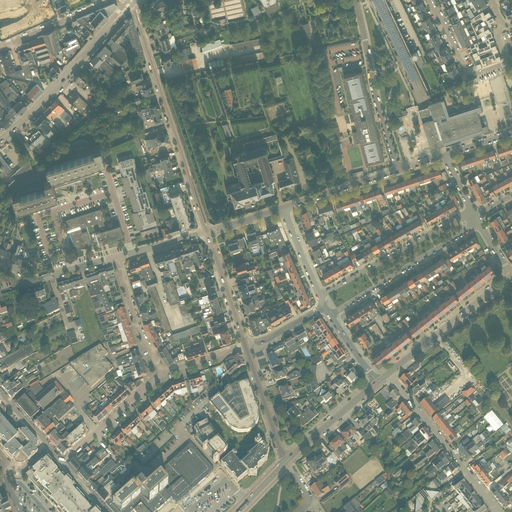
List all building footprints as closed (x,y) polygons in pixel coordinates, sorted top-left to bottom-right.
[(163,17),(170,10),(179,1),(179,3),(182,1),(181,0),(169,0),(166,3),(163,0),(155,0),(155,1),(154,1),(151,4),(163,17)] [(372,0),(373,0),(373,1),(371,2),(373,6),(376,5),(379,11),(377,12),(399,59),(399,60),(401,60),(402,62),(399,63),(402,68),(405,66),(408,72),(405,73),(412,87),(411,87),(418,100),(418,101),(431,95),(430,92),(428,93),(417,69),(425,65),(421,55),(419,56),(417,52),(410,54),(385,0),(386,0),(387,1),(389,0),(372,0)] [(418,0),(413,3),(416,10),(424,7),(422,1),(420,3),(418,0)] [(486,4),(483,0),(481,0),(474,5),(479,12),(484,9),(482,6),(486,4)] [(76,19),(77,19),(82,24),(84,26),(90,20),(98,28),(108,17),(118,6),(114,3),(96,11),(98,13),(96,15),(93,12),(76,19)] [(455,4),(453,5),(447,8),(445,9),(447,14),(450,13),(451,15),(457,13),(459,11),(455,4)] [(64,14),(68,12),(65,5),(56,9),(59,16),(64,14)] [(258,5),(251,9),(254,16),(261,12),(258,5)] [(427,12),(424,7),(416,10),(413,12),(414,15),(417,13),(420,17),(420,18),(426,15),(425,13),(427,12)] [(475,17),(473,18),(475,21),(481,17),(484,21),(492,15),(490,11),(485,14),(483,11),(475,17)] [(459,17),(457,13),(451,15),(448,16),(451,22),(453,21),(454,23),(460,21),(459,17)] [(420,18),(420,17),(417,19),(418,20),(419,22),(421,27),(422,27),(432,22),(429,17),(427,18),(426,15),(420,18)] [(486,25),(480,28),(482,32),(489,28),(492,25),(491,23),(495,20),(492,15),(484,21),(486,25)] [(130,16),(122,25),(128,30),(135,28),(131,17),(130,16)] [(155,18),(154,19),(151,23),(153,25),(153,26),(155,26),(156,29),(164,26),(167,25),(166,20),(158,22),(158,20),(155,18)] [(435,26),(433,21),(432,22),(422,27),(423,29),(426,28),(429,33),(434,30),(437,29),(435,26)] [(465,23),(462,25),(460,21),(454,23),(452,25),(455,30),(466,25),(465,23)] [(309,22),(300,24),(303,42),(312,40),(309,22)] [(82,35),(83,33),(89,39),(93,34),(84,26),(82,24),(79,27),(76,30),(82,35)] [(122,25),(117,30),(124,36),(125,34),(129,37),(130,37),(128,30),(122,25)] [(168,25),(164,27),(164,26),(156,29),(157,32),(155,32),(157,37),(163,35),(162,32),(169,30),(168,25)] [(466,27),(466,25),(455,30),(457,36),(466,32),(464,28),(466,27)] [(128,30),(130,37),(132,42),(139,40),(135,28),(128,30)] [(480,33),(479,34),(481,37),(484,35),(485,39),(489,38),(493,37),(491,31),(489,28),(482,32),(480,33)] [(61,48),(55,29),(37,37),(38,39),(30,41),(32,49),(35,48),(36,51),(38,58),(49,55),(48,54),(61,50),(61,48)] [(111,37),(118,43),(122,38),(123,39),(122,40),(125,42),(127,40),(125,38),(125,37),(124,36),(117,30),(111,37)] [(436,33),(434,30),(429,33),(431,38),(428,40),(429,42),(432,41),(440,37),(438,32),(436,33)] [(468,36),(467,35),(466,32),(457,36),(460,42),(471,37),(470,35),(468,36)] [(171,33),(163,35),(157,37),(159,42),(160,42),(161,45),(174,40),(175,40),(173,35),(172,36),(171,33)] [(64,44),(65,46),(61,48),(61,50),(62,53),(71,60),(81,47),(76,37),(67,41),(65,42),(63,42),(64,44)] [(123,62),(129,59),(126,55),(122,49),(124,48),(118,43),(111,37),(104,46),(123,62)] [(443,42),(440,37),(432,41),(436,48),(442,46),(440,43),(443,42)] [(471,44),(469,39),(472,38),(471,37),(460,42),(463,48),(471,44)] [(203,50),(222,45),(220,38),(201,44),(203,50)] [(488,46),(484,47),(486,52),(497,48),(494,39),(490,41),(489,38),(485,39),(488,46)] [(133,46),(132,46),(133,49),(135,58),(144,55),(139,40),(132,42),(133,46)] [(161,48),(163,53),(169,51),(177,48),(174,40),(161,45),(162,48),(161,48)] [(30,41),(22,44),(24,50),(25,52),(31,50),(32,49),(30,41)] [(474,47),(471,48),(474,57),(486,52),(484,47),(480,49),(477,43),(474,44),(475,47),(474,47)] [(444,48),(443,45),(442,46),(436,48),(432,50),(434,53),(435,52),(437,57),(441,56),(449,52),(449,51),(449,50),(448,48),(447,48),(447,47),(444,48)] [(120,64),(123,62),(104,46),(97,54),(102,59),(104,57),(112,64),(114,62),(117,65),(120,64)] [(131,53),(131,50),(130,47),(128,48),(124,48),(122,49),(126,55),(131,53)] [(181,62),(183,70),(197,67),(195,57),(189,59),(187,53),(185,49),(185,48),(178,51),(180,57),(171,60),(170,57),(161,60),(162,64),(163,64),(164,67),(181,62)] [(497,48),(486,52),(488,60),(491,59),(493,63),(501,60),(497,48)] [(33,79),(28,65),(35,63),(32,54),(31,50),(25,52),(24,50),(19,51),(19,52),(20,55),(21,57),(22,60),(22,63),(24,68),(27,78),(33,79)] [(10,56),(8,52),(0,54),(7,74),(15,72),(14,71),(10,56)] [(444,63),(450,61),(449,58),(451,57),(449,52),(441,56),(437,57),(441,65),(444,63)] [(486,52),(474,57),(478,68),(487,65),(486,61),(488,60),(486,52)] [(97,54),(91,61),(96,66),(99,63),(100,65),(106,70),(102,74),(100,76),(104,80),(117,73),(102,59),(97,54)] [(49,72),(55,77),(60,72),(52,65),(50,57),(49,55),(38,58),(39,60),(41,67),(46,66),(50,69),(50,68),(51,69),(49,72)] [(125,68),(127,66),(132,63),(131,62),(129,59),(123,62),(120,64),(122,67),(124,66),(125,68)] [(224,65),(223,59),(208,62),(209,68),(224,65)] [(452,63),(450,61),(444,63),(448,71),(456,67),(454,62),(452,63)] [(452,79),(460,75),(458,72),(459,72),(456,67),(448,71),(452,79)] [(27,78),(24,68),(22,69),(14,71),(15,72),(7,74),(15,76),(27,78)] [(141,79),(143,78),(140,71),(133,74),(131,68),(125,71),(128,79),(130,79),(132,82),(135,81),(135,83),(141,80),(141,79)] [(373,115),(370,102),(369,101),(362,71),(354,73),(352,74),(344,76),(358,132),(352,134),(355,145),(361,144),(367,165),(368,165),(367,163),(374,162),(384,159),(378,134),(373,115)] [(79,74),(74,80),(81,86),(84,82),(89,87),(92,86),(79,74)] [(20,113),(24,110),(33,101),(24,92),(20,96),(17,92),(19,91),(12,84),(11,85),(6,79),(0,83),(0,86),(1,88),(8,99),(13,106),(20,113)] [(26,82),(26,81),(16,79),(24,92),(33,101),(44,91),(37,83),(30,90),(27,86),(28,85),(26,82)] [(151,85),(150,85),(149,81),(141,84),(136,86),(137,90),(140,89),(142,96),(154,92),(151,85)] [(236,104),(231,88),(224,90),(229,106),(236,104)] [(0,90),(0,99),(1,100),(5,106),(9,103),(7,100),(0,90)] [(93,101),(89,105),(75,92),(73,94),(71,93),(69,95),(70,96),(68,99),(86,117),(88,119),(100,108),(93,101)] [(8,99),(7,100),(9,103),(5,106),(9,111),(9,112),(15,118),(20,113),(13,106),(8,99)] [(477,109),(478,109),(479,109),(480,111),(483,110),(481,105),(450,115),(444,99),(429,104),(430,105),(419,109),(431,148),(443,145),(442,143),(459,138),(459,136),(461,135),(462,138),(471,135),(470,134),(472,134),(472,135),(489,129),(487,124),(484,125),(485,127),(483,128),(477,109)] [(0,104),(3,108),(3,109),(7,115),(12,121),(15,118),(9,112),(9,111),(5,106),(1,100),(0,100),(0,104)] [(67,112),(55,100),(50,106),(59,115),(59,114),(62,118),(67,112)] [(145,115),(160,110),(157,103),(153,105),(152,104),(150,105),(149,106),(143,108),(141,108),(141,109),(137,110),(139,117),(140,117),(145,115)] [(0,121),(0,122),(5,128),(12,121),(7,115),(3,109),(2,109),(0,105),(0,120),(0,121)] [(50,106),(44,111),(56,123),(59,119),(53,113),(55,112),(58,115),(59,115),(50,106)] [(145,115),(147,119),(153,117),(155,124),(163,121),(162,118),(162,117),(160,110),(145,115)] [(46,133),(50,129),(44,123),(47,120),(42,114),(34,121),(46,133)] [(231,135),(227,123),(222,125),(226,137),(231,135)] [(334,137),(341,135),(338,126),(331,128),(334,137)] [(50,142),(38,130),(36,133),(35,133),(34,133),(33,133),(33,134),(32,134),(32,135),(32,136),(31,136),(31,137),(30,138),(33,141),(30,144),(30,145),(29,145),(29,146),(30,147),(31,148),(32,148),(33,147),(39,141),(42,144),(39,147),(42,150),(50,142)] [(162,135),(160,135),(156,136),(145,140),(148,148),(163,143),(169,141),(169,140),(169,138),(168,138),(168,137),(167,136),(168,136),(167,134),(166,133),(162,135)] [(244,201),(252,199),(253,200),(255,199),(256,197),(259,197),(259,196),(274,191),(271,181),(274,180),(269,162),(283,159),(287,179),(279,182),(280,188),(300,182),(293,157),(290,158),(285,142),(278,144),(282,156),(268,159),(267,154),(268,150),(267,147),(264,145),(262,145),(261,143),(276,139),(278,138),(277,133),(275,134),(275,133),(244,143),(247,150),(245,151),(245,150),(243,150),(243,151),(237,153),(237,152),(235,153),(235,154),(233,154),(236,163),(238,169),(235,170),(236,174),(238,173),(240,179),(239,179),(240,182),(227,185),(229,191),(227,192),(228,198),(231,197),(231,199),(232,199),(235,206),(244,203),(244,201)] [(139,155),(144,153),(138,136),(133,137),(139,155)] [(87,177),(88,179),(91,178),(90,176),(97,174),(94,165),(105,161),(100,148),(93,151),(94,153),(83,156),(81,157),(47,168),(47,166),(37,169),(42,183),(44,182),(46,189),(20,197),(20,195),(12,197),(17,210),(57,197),(54,188),(57,186),(58,188),(60,187),(59,186),(81,179),(87,177)] [(498,160),(496,156),(494,150),(488,152),(491,159),(490,160),(491,162),(493,162),(493,161),(498,160)] [(491,159),(488,152),(483,154),(486,163),(486,164),(491,162),(490,160),(491,159)] [(483,154),(477,155),(479,162),(480,164),(479,164),(480,166),(482,166),(482,164),(486,163),(483,154)] [(0,177),(11,168),(0,155),(0,177)] [(156,163),(156,166),(170,161),(168,156),(160,158),(161,161),(155,162),(156,163)] [(132,213),(137,230),(140,229),(142,237),(159,232),(156,220),(155,220),(152,212),(153,211),(152,207),(151,207),(146,191),(143,192),(135,164),(133,157),(118,161),(120,169),(121,169),(122,175),(123,174),(124,177),(122,177),(126,190),(127,189),(134,212),(132,213)] [(474,163),(472,157),(466,159),(468,165),(469,167),(468,167),(469,170),(471,169),(470,168),(475,166),(474,163)] [(20,175),(9,185),(15,192),(35,179),(29,160),(16,171),(20,175)] [(163,167),(164,170),(166,176),(173,173),(172,167),(170,161),(156,166),(153,167),(152,167),(144,170),(145,173),(148,182),(151,181),(149,172),(153,171),(163,167)] [(429,173),(423,175),(426,182),(425,183),(425,184),(425,185),(428,184),(427,183),(432,181),(431,180),(429,173)] [(426,182),(423,175),(418,176),(421,185),(425,184),(425,183),(426,182)] [(418,176),(412,178),(415,186),(413,186),(414,188),(421,186),(421,185),(418,176)] [(477,182),(474,176),(469,179),(471,185),(477,182)] [(412,178),(407,180),(410,190),(414,188),(413,186),(415,186),(412,178)] [(508,178),(503,180),(506,186),(511,183),(508,178)] [(410,190),(407,180),(401,182),(404,190),(403,188),(406,187),(406,189),(407,191),(410,190)] [(506,186),(503,180),(498,183),(501,189),(506,186)] [(404,190),(401,182),(396,184),(399,193),(403,192),(402,190),(404,190)] [(480,187),(477,182),(471,185),(474,190),(480,187)] [(493,186),(496,192),(501,189),(498,183),(493,186)] [(390,186),(392,192),(393,193),(392,193),(392,196),(395,196),(399,194),(399,193),(396,184),(390,186)] [(482,186),(480,187),(474,190),(477,195),(489,189),(488,189),(488,188),(484,190),(482,186)] [(485,198),(484,195),(486,194),(485,192),(489,190),(491,195),(494,193),(492,187),(488,189),(489,189),(477,195),(479,201),(485,198)] [(383,195),(381,189),(375,190),(377,197),(377,198),(376,198),(377,201),(380,200),(384,199),(383,195)] [(178,219),(182,231),(188,228),(190,227),(193,228),(196,225),(195,222),(191,221),(189,216),(190,215),(189,212),(188,212),(187,207),(186,204),(184,198),(183,194),(182,195),(181,192),(170,196),(177,219),(178,219)] [(360,202),(358,196),(353,198),(355,205),(357,211),(363,209),(361,204),(360,202)] [(442,204),(441,205),(442,207),(446,213),(451,210),(448,204),(447,202),(448,201),(446,198),(444,199),(445,202),(442,204)] [(349,206),(347,200),(342,201),(345,212),(346,211),(346,210),(350,209),(349,206)] [(345,212),(342,201),(336,203),(338,210),(343,208),(344,212),(345,212)] [(457,207),(453,201),(448,204),(451,210),(457,207)] [(334,211),(332,203),(325,205),(328,213),(331,212),(333,218),(336,217),(334,211)] [(325,205),(318,207),(321,216),(328,213),(325,205)] [(442,207),(441,207),(437,210),(440,216),(446,213),(442,207)] [(91,245),(87,231),(82,233),(81,228),(98,222),(101,231),(106,229),(103,221),(104,220),(101,209),(66,220),(69,228),(76,250),(82,248),(83,249),(85,248),(85,247),(91,245)] [(311,210),(309,210),(300,213),(302,221),(313,217),(311,210)] [(437,210),(434,211),(431,213),(435,219),(440,216),(437,210)] [(164,227),(167,236),(174,234),(171,225),(170,225),(167,215),(167,213),(163,214),(164,216),(167,226),(164,227)] [(418,217),(413,220),(417,228),(422,225),(421,223),(424,221),(420,213),(417,215),(418,217)] [(426,216),(429,222),(435,219),(431,213),(426,216)] [(174,234),(181,232),(178,223),(173,224),(170,214),(167,215),(170,225),(171,225),(174,234)] [(302,221),(304,228),(311,225),(310,222),(314,220),(313,217),(302,221)] [(499,222),(496,217),(491,221),(494,226),(499,222)] [(494,226),(497,231),(502,228),(505,226),(503,222),(504,221),(502,219),(500,221),(501,222),(499,222),(494,226)] [(413,220),(407,223),(412,231),(417,228),(413,220)] [(271,238),(281,235),(279,229),(278,227),(277,227),(277,226),(276,226),(275,223),(267,226),(267,229),(267,231),(268,230),(271,239),(271,238)] [(407,234),(412,231),(407,223),(402,226),(407,234)] [(123,236),(120,225),(106,229),(101,231),(96,233),(99,243),(123,236)] [(402,226),(397,229),(401,237),(407,234),(402,226)] [(502,228),(497,231),(500,236),(505,233),(504,230),(505,229),(504,227),(502,228)] [(312,229),(307,231),(308,232),(305,233),(308,239),(315,236),(314,233),(318,231),(317,228),(313,230),(312,229)] [(390,230),(387,231),(385,232),(387,235),(391,243),(396,240),(392,232),(390,229),(390,230)] [(396,240),(401,237),(397,229),(392,232),(396,240)] [(255,232),(246,235),(250,247),(261,243),(258,235),(256,235),(255,232)] [(500,236),(503,241),(508,238),(505,233),(500,236)] [(386,245),(391,243),(387,235),(381,238),(386,245)] [(313,243),(313,245),(318,243),(317,241),(322,239),(321,237),(316,238),(315,236),(308,239),(310,244),(313,243)] [(0,247),(0,256),(2,258),(8,242),(7,241),(8,238),(4,237),(3,240),(5,241),(2,248),(0,247)] [(239,249),(239,248),(245,246),(242,237),(233,241),(233,242),(228,244),(231,252),(239,249)] [(370,241),(375,251),(381,248),(376,240),(375,238),(372,240),(370,237),(367,238),(368,240),(369,242),(370,241)] [(381,237),(376,240),(381,248),(386,245),(381,238),(381,237)] [(473,246),(479,243),(475,237),(469,240),(473,246)] [(12,240),(9,239),(8,242),(2,258),(8,260),(11,251),(9,250),(12,240)] [(364,243),(366,247),(370,254),(375,251),(370,241),(369,242),(368,240),(364,243)] [(469,240),(464,243),(468,250),(468,249),(469,251),(470,252),(471,251),(471,252),(474,250),(473,249),(474,248),(473,246),(469,240)] [(26,250),(25,250),(25,249),(25,248),(23,242),(21,245),(15,262),(20,264),(26,250)] [(196,243),(187,246),(190,253),(190,254),(192,254),(196,265),(197,268),(204,266),(202,262),(203,262),(199,251),(196,243)] [(365,257),(370,254),(366,247),(363,248),(362,245),(361,245),(360,243),(357,244),(358,247),(359,247),(365,257)] [(468,250),(464,243),(459,247),(464,255),(463,255),(464,257),(465,259),(467,257),(465,255),(468,253),(468,252),(469,251),(468,249),(468,250)] [(13,252),(10,260),(15,262),(21,245),(18,244),(15,253),(13,252)] [(319,247),(312,250),(316,257),(325,253),(328,252),(324,244),(318,247),(319,247)] [(190,253),(187,246),(183,247),(189,264),(189,267),(190,268),(190,270),(195,269),(193,260),(191,261),(189,253),(190,253)] [(40,261),(41,261),(36,247),(29,249),(26,250),(28,256),(29,260),(32,259),(33,263),(36,262),(37,262),(37,263),(38,263),(39,263),(40,263),(40,262),(40,261)] [(190,270),(190,268),(189,267),(189,264),(183,247),(179,248),(182,257),(183,256),(185,263),(183,263),(185,274),(191,272),(190,270)] [(358,259),(360,260),(365,257),(359,247),(358,247),(354,250),(350,252),(355,261),(358,259)] [(453,250),(457,256),(458,258),(457,259),(459,262),(462,261),(461,259),(464,257),(463,255),(464,255),(459,247),(453,250)] [(291,257),(288,251),(287,252),(285,248),(276,251),(278,254),(277,255),(280,262),(291,257)] [(453,250),(448,253),(452,260),(457,256),(453,250)] [(178,274),(175,263),(171,251),(163,253),(172,279),(174,278),(173,276),(178,274)] [(162,271),(164,277),(166,276),(167,280),(172,279),(163,253),(154,256),(155,261),(154,261),(155,264),(157,264),(157,265),(159,264),(159,265),(162,264),(162,263),(164,268),(163,269),(164,270),(162,271)] [(326,257),(325,253),(316,257),(315,258),(316,260),(317,260),(318,262),(321,261),(322,262),(330,258),(329,256),(326,257)] [(154,285),(158,284),(156,277),(154,278),(153,275),(147,257),(139,260),(141,268),(148,287),(154,285)] [(282,267),(293,262),(291,257),(280,262),(281,265),(278,266),(279,269),(282,268),(283,268),(282,267)] [(452,266),(450,263),(448,258),(445,260),(443,258),(438,261),(443,269),(444,271),(445,271),(446,271),(446,272),(451,269),(450,267),(452,266)] [(348,268),(353,265),(349,259),(344,262),(348,268)] [(132,271),(136,270),(141,268),(139,260),(129,263),(132,271)] [(337,274),(342,271),(339,265),(336,266),(333,260),(331,261),(332,265),(333,267),(333,268),(337,274)] [(255,268),(254,264),(249,266),(248,261),(240,263),(241,264),(235,266),(234,268),(235,269),(237,270),(238,273),(247,270),(247,271),(248,271),(250,276),(256,274),(254,269),(255,268)] [(433,265),(438,272),(443,269),(438,261),(433,265)] [(295,268),(293,262),(282,267),(283,268),(282,268),(285,273),(287,271),(295,268)] [(339,265),(342,271),(348,268),(344,262),(339,265)] [(324,264),(319,266),(321,269),(323,268),(325,272),(323,274),(326,280),(332,277),(328,271),(324,264)] [(494,269),(490,264),(486,267),(491,273),(495,270),(494,270),(495,269),(494,268),(494,269)] [(433,275),(438,272),(433,265),(428,268),(433,275)] [(487,276),(491,273),(486,267),(483,270),(487,276)] [(290,277),(298,273),(295,268),(287,271),(290,277)] [(328,271),(332,277),(337,274),(333,268),(328,271)] [(433,275),(428,268),(423,271),(428,278),(433,275)] [(464,276),(464,277),(466,280),(468,282),(473,288),(475,287),(474,287),(476,285),(470,277),(467,278),(465,275),(466,274),(465,273),(468,271),(466,268),(460,272),(464,276)] [(476,272),(473,274),(480,282),(482,280),(483,281),(484,280),(479,273),(477,271),(478,270),(477,268),(475,270),(476,272)] [(110,282),(116,280),(115,277),(112,269),(104,271),(107,280),(109,279),(110,282)] [(483,270),(479,273),(484,280),(486,279),(485,278),(487,276),(483,270)] [(107,280),(104,271),(98,273),(100,282),(101,281),(103,289),(108,288),(105,280),(107,280)] [(418,274),(423,282),(426,280),(428,283),(430,282),(428,278),(423,271),(418,274)] [(85,278),(88,286),(89,290),(88,291),(95,311),(100,309),(98,303),(99,302),(97,297),(99,296),(106,314),(112,312),(112,311),(111,308),(110,307),(103,289),(101,281),(100,282),(98,273),(85,278)] [(300,279),(298,273),(290,277),(292,282),(300,279)] [(425,284),(424,284),(423,282),(418,274),(413,277),(419,287),(422,285),(424,288),(427,287),(425,284)] [(473,274),(470,277),(476,285),(480,282),(473,274)] [(199,278),(201,286),(202,290),(206,288),(207,292),(215,289),(216,288),(215,285),(214,286),(214,285),(214,284),(214,285),(213,283),(213,282),(211,278),(210,279),(209,275),(199,278)] [(240,292),(255,287),(254,283),(247,285),(246,283),(249,282),(247,277),(240,279),(241,284),(238,285),(238,287),(238,289),(239,290),(240,292)] [(417,289),(419,287),(413,277),(408,280),(412,288),(413,288),(415,286),(416,287),(417,289)] [(84,287),(82,278),(73,281),(76,289),(84,287)] [(169,304),(177,301),(178,304),(181,303),(180,299),(172,279),(167,280),(162,282),(169,304)] [(302,284),(300,279),(292,282),(294,288),(302,284)] [(407,291),(408,291),(411,289),(414,295),(417,293),(415,290),(414,291),(413,288),(412,288),(408,280),(403,284),(407,291)] [(468,282),(466,283),(464,285),(469,291),(471,289),(472,290),(473,288),(468,282)] [(71,299),(73,298),(69,283),(63,284),(64,288),(65,288),(66,292),(69,291),(70,293),(69,293),(71,299)] [(63,293),(65,293),(66,292),(65,288),(64,288),(63,284),(58,286),(63,302),(66,302),(65,299),(66,299),(65,295),(64,295),(63,293)] [(292,289),(292,290),(294,295),(297,293),(305,290),(302,284),(294,288),(292,289)] [(403,284),(398,287),(402,294),(404,297),(402,298),(404,301),(407,299),(405,297),(410,294),(408,291),(407,291),(403,284)] [(464,285),(461,288),(465,294),(469,291),(464,285)] [(242,297),(250,295),(249,293),(256,290),(255,287),(240,292),(240,294),(240,295),(241,297),(242,297)] [(393,290),(397,298),(402,294),(398,287),(393,290)] [(457,291),(462,296),(463,297),(464,296),(463,295),(465,294),(461,288),(457,291)] [(30,301),(33,312),(41,309),(40,303),(41,303),(40,299),(42,298),(43,301),(46,300),(45,295),(46,294),(45,291),(43,290),(43,289),(31,293),(33,300),(30,301)] [(146,295),(143,297),(142,293),(141,289),(135,291),(136,295),(134,295),(137,303),(144,300),(143,300),(148,299),(146,295)] [(296,300),(297,300),(307,296),(305,290),(297,293),(298,296),(295,298),(292,299),(293,302),(297,301),(296,300)] [(387,293),(392,301),(397,298),(393,290),(387,293)] [(392,304),(394,303),(392,301),(387,293),(382,296),(383,298),(380,300),(385,308),(386,309),(389,308),(388,307),(392,304)] [(458,299),(454,293),(450,296),(455,302),(457,300),(457,301),(459,300),(458,299)] [(219,303),(216,296),(210,298),(209,294),(201,296),(204,303),(202,304),(200,305),(201,309),(205,308),(204,307),(206,307),(212,305),(219,303)] [(251,297),(243,300),(243,302),(243,304),(244,304),(245,306),(264,299),(263,296),(257,298),(255,294),(250,296),(251,297)] [(297,300),(300,308),(305,306),(304,304),(310,301),(307,296),(297,300)] [(455,302),(450,296),(447,299),(451,305),(455,302)] [(55,298),(51,300),(52,302),(51,302),(53,306),(52,306),(55,312),(59,310),(55,298)] [(266,303),(265,299),(264,299),(245,306),(247,312),(255,310),(254,307),(260,305),(266,303)] [(285,301),(288,306),(282,310),(281,310),(285,316),(292,313),(288,307),(291,305),(288,299),(285,301)] [(451,305),(447,299),(443,302),(448,309),(450,307),(449,307),(451,305)] [(47,316),(55,312),(52,306),(53,306),(51,302),(42,306),(47,316)] [(378,310),(372,302),(367,305),(372,314),(373,314),(378,310)] [(448,309),(443,302),(439,305),(444,311),(446,309),(447,310),(448,309)] [(204,307),(205,308),(207,314),(203,316),(201,316),(202,320),(210,318),(213,317),(214,317),(212,313),(221,310),(221,309),(222,309),(221,307),(220,307),(219,303),(212,305),(206,307),(204,307)] [(439,305),(437,303),(434,306),(440,314),(444,311),(439,305)] [(362,308),(366,315),(369,313),(373,320),(375,319),(373,315),(374,315),(373,314),(372,314),(367,305),(362,308)] [(155,317),(154,313),(149,315),(146,306),(141,307),(142,310),(139,311),(141,315),(142,315),(143,319),(149,317),(149,316),(151,316),(152,318),(155,317)] [(275,313),(275,314),(279,320),(285,316),(281,310),(278,312),(276,308),(275,306),(272,307),(273,310),(275,313)] [(430,309),(432,311),(437,317),(439,316),(438,315),(440,314),(434,306),(430,309)] [(366,320),(363,316),(366,315),(362,308),(357,311),(365,325),(368,324),(365,320),(366,320)] [(127,316),(125,309),(117,312),(118,315),(115,316),(116,319),(127,316)] [(356,321),(357,324),(360,322),(361,323),(363,327),(365,325),(357,311),(351,315),(356,321)] [(437,317),(432,311),(428,314),(433,320),(435,318),(436,319),(437,317)] [(269,317),(272,324),(279,320),(275,314),(269,317)] [(433,320),(428,314),(425,317),(429,322),(433,320)] [(350,324),(356,321),(351,315),(346,318),(350,324)] [(118,325),(121,324),(129,322),(127,316),(116,319),(118,325)] [(213,319),(210,320),(210,322),(212,328),(220,325),(219,323),(225,321),(223,316),(218,317),(217,317),(213,318),(213,319)] [(255,316),(249,318),(251,326),(259,324),(262,323),(263,322),(268,320),(267,317),(261,319),(260,316),(255,318),(255,316)] [(429,322),(425,317),(421,320),(426,326),(428,325),(427,324),(429,322)] [(151,320),(143,323),(145,329),(152,326),(151,320)] [(264,324),(262,325),(262,323),(259,324),(251,326),(254,334),(260,332),(260,331),(270,325),(268,320),(263,322),(264,324)] [(321,322),(319,323),(318,320),(314,323),(314,321),(309,324),(310,325),(312,328),(314,327),(316,330),(313,332),(315,333),(317,332),(324,327),(321,322)] [(426,326),(421,320),(417,323),(422,328),(424,327),(425,327),(426,326)] [(121,324),(123,331),(131,328),(129,322),(121,324)] [(422,328),(417,323),(414,325),(418,331),(422,328)] [(410,328),(415,334),(416,335),(417,334),(416,333),(418,331),(414,325),(410,328)] [(145,329),(148,335),(155,331),(152,326),(145,329)] [(225,330),(224,327),(218,329),(212,330),(214,335),(220,333),(221,337),(229,334),(227,329),(225,330)] [(319,334),(316,336),(318,338),(321,337),(320,337),(328,332),(324,327),(317,332),(319,334)] [(123,331),(125,337),(133,334),(131,328),(123,331)] [(364,331),(358,336),(362,341),(371,335),(366,328),(363,330),(364,331)] [(69,341),(77,339),(74,331),(67,333),(69,341)] [(152,340),(159,336),(155,331),(148,335),(152,340)] [(303,341),(306,339),(303,332),(302,332),(301,331),(298,333),(299,334),(295,336),(299,342),(297,343),(298,346),(299,348),(300,350),(302,349),(302,348),(301,346),(305,344),(303,341)] [(411,337),(407,331),(403,334),(408,340),(410,338),(410,339),(412,338),(411,337)] [(322,343),(324,342),(331,337),(328,332),(320,337),(321,337),(322,339),(320,341),(317,343),(319,346),(322,344),(322,343)] [(135,340),(133,334),(125,337),(123,337),(121,338),(123,344),(124,344),(135,340)] [(219,343),(220,346),(229,343),(228,340),(231,339),(229,334),(221,337),(223,342),(219,343)] [(403,334),(399,337),(404,343),(408,340),(403,334)] [(161,335),(159,336),(152,340),(155,346),(164,341),(161,335)] [(371,335),(362,341),(365,346),(368,344),(369,346),(376,342),(371,335)] [(331,337),(324,342),(325,344),(324,345),(323,345),(319,348),(321,351),(324,349),(335,342),(331,337)] [(399,337),(396,340),(401,346),(403,345),(402,344),(404,343),(399,337)] [(287,353),(298,346),(297,343),(295,344),(291,338),(288,340),(287,339),(284,341),(285,342),(284,342),(287,348),(285,349),(287,353)] [(128,345),(129,349),(137,347),(135,340),(124,344),(123,344),(120,345),(121,348),(128,345)] [(396,340),(392,343),(397,348),(399,347),(400,347),(401,346),(396,340)] [(331,352),(338,347),(335,342),(324,349),(326,352),(324,353),(326,356),(329,354),(328,353),(331,352)] [(392,343),(388,346),(393,351),(397,348),(392,343)] [(29,344),(7,357),(0,361),(0,372),(1,372),(1,373),(4,371),(34,353),(29,344)] [(161,349),(158,351),(161,356),(168,352),(167,349),(170,347),(167,344),(161,348),(161,349)] [(274,353),(277,351),(284,348),(282,344),(281,344),(279,345),(273,349),(272,348),(268,349),(270,355),(268,356),(270,363),(277,361),(276,361),(274,353)] [(100,345),(89,352),(69,364),(91,388),(113,369),(104,358),(108,354),(100,345)] [(200,355),(206,353),(204,345),(197,347),(200,355)] [(9,356),(3,346),(0,347),(0,358),(1,361),(9,356)] [(388,346),(385,349),(390,355),(392,354),(391,353),(393,351),(388,346)] [(197,347),(191,349),(194,357),(200,355),(197,347)] [(331,352),(333,355),(330,356),(332,358),(334,357),(341,352),(338,347),(331,352)] [(380,348),(373,355),(374,357),(382,350),(380,348)] [(185,351),(187,359),(194,357),(191,349),(185,351)] [(390,355),(385,349),(381,351),(386,357),(388,355),(389,356),(390,355)] [(138,351),(130,354),(131,358),(125,360),(126,362),(140,357),(138,351)] [(381,351),(378,354),(382,360),(386,357),(381,351)] [(169,364),(174,361),(168,352),(161,356),(166,364),(168,362),(169,364)] [(178,354),(180,361),(186,359),(183,352),(178,354)] [(337,365),(341,362),(342,363),(345,361),(343,358),(345,357),(341,352),(334,357),(337,362),(336,363),(337,365)] [(378,354),(374,357),(377,362),(378,364),(378,363),(382,360),(378,354)] [(443,354),(438,358),(442,363),(446,359),(443,354)] [(242,355),(234,358),(234,360),(229,362),(229,363),(224,365),(226,372),(232,366),(236,364),(235,364),(244,361),(242,355)] [(130,368),(142,363),(140,357),(126,362),(127,365),(129,364),(130,368)] [(279,367),(278,364),(279,364),(283,362),(282,360),(283,360),(282,359),(277,361),(270,363),(272,370),(279,367)] [(238,369),(245,366),(244,361),(235,364),(236,364),(232,366),(226,372),(231,376),(238,369)] [(18,371),(23,368),(20,363),(15,366),(18,371)] [(142,363),(130,368),(131,371),(132,374),(134,373),(136,372),(144,369),(142,363)] [(409,373),(400,380),(404,385),(410,380),(408,377),(420,367),(417,363),(407,371),(409,373)] [(23,376),(21,374),(26,371),(25,369),(19,372),(19,373),(14,378),(11,380),(8,383),(2,388),(5,392),(11,386),(10,385),(16,381),(17,382),(23,376)] [(136,372),(137,375),(138,378),(142,377),(146,376),(144,369),(136,372)] [(346,379),(344,381),(349,387),(353,384),(353,383),(358,379),(355,375),(357,373),(353,369),(350,371),(347,369),(345,371),(347,374),(344,376),(346,379)] [(273,374),(276,382),(286,379),(283,370),(273,374)] [(290,381),(301,377),(300,374),(300,373),(299,372),(297,372),(296,372),(295,372),(294,373),(289,376),(289,377),(288,377),(290,381),(290,380),(290,381)] [(8,383),(5,380),(9,376),(7,373),(3,377),(2,376),(0,377),(0,386),(2,388),(8,383)] [(36,378),(33,374),(25,379),(27,383),(36,378)] [(200,388),(204,387),(205,391),(208,388),(206,382),(202,383),(201,377),(198,378),(198,377),(193,379),(196,389),(200,388)] [(144,382),(143,379),(139,380),(132,385),(136,389),(142,384),(144,382)] [(193,379),(188,380),(190,388),(192,388),(192,390),(196,389),(193,379)] [(119,380),(116,382),(119,384),(121,387),(126,392),(128,390),(131,394),(136,389),(132,385),(130,383),(128,385),(126,383),(124,385),(119,380)] [(258,410),(256,406),(248,381),(238,385),(236,381),(237,381),(237,380),(236,381),(209,402),(228,426),(229,427),(230,428),(231,429),(232,429),(233,430),(234,431),(236,432),(237,432),(239,432),(240,433),(242,433),(244,432),(246,432),(248,431),(250,430),(252,429),(254,428),(255,426),(257,424),(257,422),(258,419),(259,417),(259,415),(258,413),(258,410)] [(404,385),(408,390),(417,382),(415,380),(412,382),(410,380),(404,385)] [(339,396),(347,389),(340,381),(335,386),(334,385),(331,387),(339,396)] [(8,395),(20,385),(18,382),(12,388),(11,386),(5,392),(8,395)] [(64,391),(56,383),(56,382),(45,392),(38,384),(31,388),(24,394),(21,395),(14,401),(31,421),(46,408),(64,391)] [(179,391),(186,389),(184,382),(177,384),(179,391)] [(175,393),(179,391),(177,384),(170,386),(174,393),(175,393)] [(421,392),(425,389),(421,384),(417,387),(416,386),(409,391),(412,395),(413,394),(415,397),(421,392)] [(8,395),(12,399),(18,394),(23,389),(20,385),(8,395)] [(317,385),(311,387),(312,394),(319,388),(317,385)] [(170,397),(174,393),(170,386),(164,391),(170,397)] [(287,386),(278,389),(281,395),(292,391),(291,388),(288,389),(287,386)] [(467,398),(475,391),(471,386),(462,393),(467,398)] [(213,389),(210,392),(213,395),(217,393),(219,392),(214,387),(213,388),(213,389)] [(320,396),(316,400),(320,404),(324,401),(326,403),(329,400),(331,403),(336,399),(328,389),(326,392),(322,390),(320,396)] [(112,400),(118,406),(123,402),(117,396),(115,393),(113,390),(112,390),(111,392),(116,397),(112,400)] [(123,402),(128,397),(122,391),(117,396),(123,402)] [(168,402),(169,403),(172,400),(172,399),(170,397),(164,391),(160,395),(165,401),(167,403),(168,402)] [(281,395),(283,402),(294,398),(292,391),(281,395)] [(395,401),(400,397),(395,391),(390,395),(393,399),(386,405),(391,411),(391,410),(398,405),(395,401)] [(74,409),(70,405),(73,402),(73,401),(67,395),(49,411),(34,424),(46,437),(61,424),(59,422),(74,409)] [(161,405),(165,401),(160,395),(155,400),(161,405)] [(432,395),(427,399),(420,404),(430,417),(437,412),(434,407),(428,401),(433,397),(432,395)] [(476,400),(472,395),(468,398),(472,403),(475,401),(476,400)] [(112,400),(110,402),(107,399),(107,400),(103,396),(102,398),(103,399),(105,401),(108,404),(113,410),(118,406),(112,400)] [(434,407),(437,412),(438,413),(451,403),(446,397),(434,407)] [(476,400),(475,401),(479,406),(483,402),(479,397),(476,400)] [(0,444),(5,450),(3,451),(12,460),(13,459),(17,463),(23,464),(37,451),(37,445),(38,444),(26,430),(25,431),(18,431),(18,430),(5,416),(5,409),(4,409),(1,405),(0,403),(1,400),(0,399),(0,444)] [(156,409),(158,407),(161,405),(155,400),(151,404),(156,409)] [(298,419),(299,420),(301,418),(300,417),(302,415),(296,407),(299,404),(297,402),(288,404),(292,408),(290,410),(291,411),(287,415),(294,422),(298,419)] [(409,408),(405,403),(396,410),(398,413),(400,410),(403,413),(409,408)] [(108,404),(103,409),(108,415),(113,410),(108,404)] [(310,405),(308,407),(304,411),(305,412),(302,415),(300,417),(301,418),(299,420),(299,421),(299,422),(303,427),(306,424),(306,423),(310,419),(311,420),(315,417),(314,416),(317,413),(310,405)] [(148,416),(153,412),(148,406),(143,411),(148,416)] [(403,413),(399,416),(401,418),(402,418),(404,420),(413,413),(409,408),(403,413)] [(103,409),(98,413),(103,419),(108,415),(103,409)] [(148,416),(143,411),(139,415),(144,421),(148,416)] [(442,416),(445,414),(443,411),(432,420),(436,425),(444,419),(442,416)] [(93,417),(98,423),(103,419),(98,413),(93,417)] [(377,421),(374,420),(373,419),(369,414),(364,419),(368,424),(372,429),(376,425),(377,421)] [(440,429),(454,418),(455,417),(453,415),(446,421),(444,419),(436,425),(440,429)] [(136,428),(141,423),(135,418),(131,422),(136,428)] [(444,434),(450,429),(451,428),(449,426),(454,422),(453,422),(455,420),(454,418),(440,429),(444,434)] [(365,430),(366,430),(368,432),(372,429),(368,424),(364,419),(363,420),(362,419),(358,422),(360,425),(359,426),(362,429),(363,428),(365,430)] [(424,427),(421,423),(418,419),(411,424),(410,424),(406,427),(408,430),(401,435),(403,437),(404,439),(402,440),(404,443),(406,441),(424,427)] [(137,430),(138,429),(136,428),(131,422),(126,426),(131,432),(134,435),(138,432),(137,430)] [(213,461),(215,463),(227,452),(219,443),(216,439),(211,431),(209,426),(207,422),(196,427),(196,429),(194,431),(196,434),(193,437),(191,436),(213,461)] [(401,425),(399,422),(392,428),(394,431),(401,425)] [(61,424),(46,437),(50,442),(65,429),(61,424)] [(65,429),(50,442),(56,449),(65,441),(77,430),(71,424),(65,429)] [(505,425),(501,428),(500,428),(506,435),(508,434),(511,431),(506,424),(505,425)] [(83,425),(77,431),(77,430),(65,441),(72,449),(80,442),(86,435),(84,432),(87,429),(83,425)] [(126,426),(121,430),(127,436),(131,432),(126,426)] [(461,428),(459,426),(452,432),(450,429),(444,434),(447,439),(461,428)] [(356,434),(350,428),(346,431),(356,443),(362,438),(359,434),(358,432),(356,434)] [(412,441),(415,444),(429,433),(425,428),(418,434),(419,435),(414,439),(412,441)] [(447,439),(451,444),(459,438),(457,435),(463,430),(461,428),(447,439)] [(398,429),(393,433),(395,437),(401,433),(398,429)] [(346,431),(342,435),(347,442),(349,440),(353,446),(356,443),(346,431)] [(368,432),(365,435),(362,431),(359,434),(362,438),(366,442),(372,436),(368,432)] [(122,445),(124,447),(127,444),(123,440),(124,439),(119,433),(115,437),(122,445)] [(407,451),(410,454),(418,448),(418,447),(425,442),(426,443),(432,438),(429,433),(415,444),(411,447),(407,451)] [(482,435),(479,437),(478,436),(471,442),(473,444),(467,449),(466,448),(459,453),(463,458),(483,441),(484,441),(485,439),(485,438),(482,435)] [(120,448),(119,447),(122,445),(115,437),(111,440),(116,446),(115,448),(114,446),(110,450),(114,454),(115,453),(117,455),(119,453),(118,451),(120,448)] [(334,442),(344,454),(347,451),(342,446),(344,444),(338,438),(334,442)] [(56,449),(63,456),(69,451),(72,449),(65,441),(56,449)] [(263,447),(266,444),(263,441),(260,445),(258,443),(254,446),(258,450),(249,458),(250,460),(241,467),(233,458),(239,453),(237,451),(221,465),(237,483),(247,474),(249,477),(250,475),(257,476),(257,469),(267,460),(268,454),(269,453),(263,447)] [(439,445),(435,441),(428,446),(430,448),(424,453),(426,456),(439,445)] [(486,443),(484,441),(483,441),(463,458),(466,462),(473,457),(473,458),(477,455),(475,453),(481,448),(486,443)] [(344,456),(345,455),(344,454),(334,442),(329,445),(335,452),(334,453),(339,458),(343,455),(344,456)] [(408,443),(404,447),(401,449),(404,453),(407,451),(411,447),(408,443)] [(171,489),(176,494),(181,500),(214,471),(191,444),(143,487),(141,484),(139,486),(137,484),(139,483),(133,476),(105,503),(106,505),(112,511),(124,502),(136,491),(139,495),(139,497),(141,500),(143,500),(164,481),(171,489)] [(425,456),(427,460),(430,458),(435,454),(436,455),(442,450),(439,445),(426,456),(425,456)] [(77,472),(90,460),(87,456),(91,452),(88,448),(83,452),(84,453),(77,459),(76,458),(69,464),(73,468),(77,472)] [(493,460),(499,455),(502,460),(511,453),(507,448),(506,448),(493,459),(493,460)] [(91,471),(108,456),(102,449),(90,460),(77,472),(84,480),(91,475),(90,474),(92,473),(91,471)] [(445,453),(436,460),(437,462),(434,464),(432,465),(433,466),(426,471),(429,475),(435,469),(449,458),(445,453)] [(339,462),(333,454),(330,456),(336,465),(339,462)] [(98,511),(97,510),(82,493),(48,455),(45,455),(28,469),(30,471),(25,475),(29,479),(58,511),(98,511)] [(119,475),(128,466),(121,459),(121,460),(119,457),(117,459),(119,461),(117,464),(116,466),(106,475),(102,479),(91,488),(97,495),(113,480),(119,475)] [(324,460),(322,457),(316,461),(314,458),(310,460),(311,461),(307,464),(311,469),(324,460)] [(314,474),(319,472),(320,473),(327,468),(324,465),(327,463),(326,463),(330,460),(328,458),(324,460),(311,469),(314,474)] [(435,474),(438,472),(445,466),(446,468),(452,462),(449,458),(435,469),(429,475),(430,475),(431,474),(431,475),(434,473),(435,474)] [(414,465),(416,468),(417,468),(423,463),(420,460),(414,465)] [(106,475),(116,466),(111,461),(101,471),(87,483),(91,488),(102,479),(106,475)] [(484,466),(483,465),(481,462),(478,464),(477,463),(471,468),(473,470),(473,471),(477,476),(483,471),(482,469),(486,466),(485,465),(485,464),(484,466)] [(487,476),(492,471),(493,470),(490,467),(492,465),(489,462),(485,465),(486,466),(482,469),(483,471),(477,476),(482,482),(485,480),(484,478),(487,476)] [(443,482),(451,475),(458,469),(454,464),(443,473),(439,476),(439,477),(437,478),(440,482),(442,481),(443,482)] [(124,480),(119,475),(113,480),(97,495),(102,500),(105,503),(133,476),(138,471),(134,467),(129,471),(131,473),(124,480)] [(93,474),(92,473),(90,474),(91,475),(84,480),(87,483),(101,471),(99,468),(94,473),(93,474)] [(399,469),(392,475),(396,479),(403,473),(399,469)] [(345,474),(335,483),(338,487),(348,478),(345,474)] [(377,481),(380,485),(386,480),(385,479),(382,476),(377,481)] [(487,488),(493,483),(487,476),(484,478),(485,480),(482,482),(487,488)] [(455,492),(456,491),(465,484),(462,479),(456,484),(454,481),(449,485),(451,488),(452,487),(455,492)] [(506,492),(503,489),(508,485),(504,480),(497,487),(490,492),(494,497),(497,494),(499,496),(502,494),(506,492)] [(124,502),(112,511),(118,511),(123,508),(124,508),(131,501),(133,501),(138,507),(141,505),(143,507),(163,489),(166,493),(171,489),(164,481),(143,500),(141,500),(139,497),(139,495),(136,491),(124,502)] [(317,499),(329,491),(326,486),(323,488),(320,482),(311,488),(317,499)] [(432,482),(426,487),(429,490),(430,490),(429,493),(426,493),(423,490),(418,494),(425,503),(430,499),(431,499),(432,482)] [(444,498),(445,497),(444,496),(441,492),(438,494),(434,494),(435,491),(438,489),(432,482),(431,499),(433,499),(437,504),(444,498)] [(459,495),(469,488),(465,484),(456,491),(459,495)] [(472,492),(469,488),(459,495),(457,497),(460,502),(461,501),(472,492)] [(155,511),(171,498),(166,493),(163,489),(143,507),(147,511),(155,511)] [(476,497),(472,492),(461,501),(464,506),(476,497)] [(421,506),(425,503),(418,494),(413,498),(416,501),(416,505),(413,505),(413,504),(410,501),(404,506),(421,508),(421,506)] [(494,497),(499,503),(505,498),(502,494),(499,496),(497,494),(494,497)] [(470,509),(479,501),(476,497),(464,506),(467,510),(470,509)] [(505,510),(511,505),(505,498),(499,503),(505,510)] [(0,511),(10,511),(4,499),(1,501),(0,499),(0,511)] [(132,511),(133,511),(138,507),(133,501),(131,501),(124,508),(123,508),(118,511),(132,511)] [(482,505),(479,501),(470,509),(472,511),(474,511),(483,505),(482,505)] [(343,509),(345,511),(354,511),(356,510),(352,502),(349,504),(343,509)]
